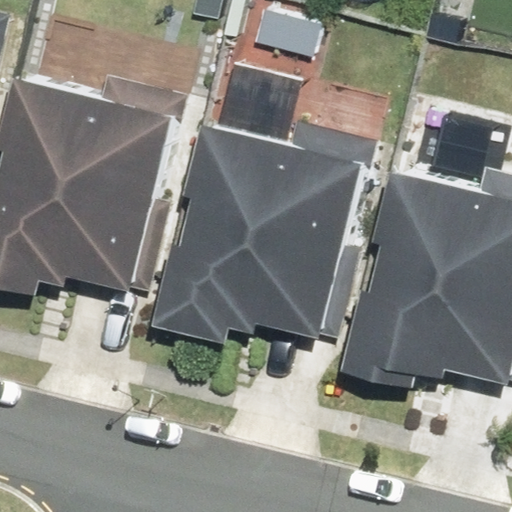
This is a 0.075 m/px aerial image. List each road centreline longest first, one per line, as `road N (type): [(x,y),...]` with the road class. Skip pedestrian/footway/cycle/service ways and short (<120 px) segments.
road 1 (residential): [(313,511),(142,468)]
road 2 (residential): [(142,468),(0,433)]
